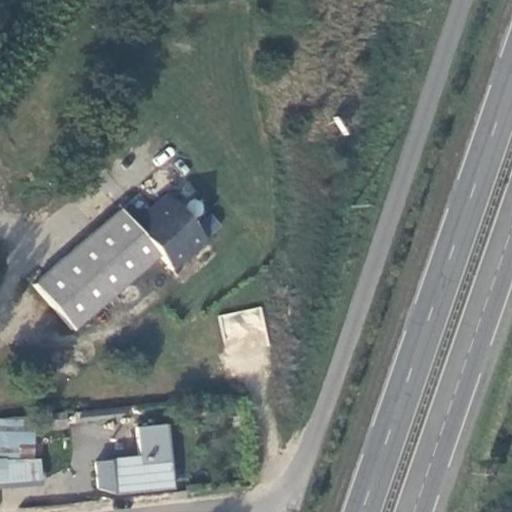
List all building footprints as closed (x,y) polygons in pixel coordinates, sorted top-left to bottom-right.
[(31,285),(71,332),(160,257),(171,271),(206,242),(167,196),(133,225),(119,210),(31,285)] [(224,371),(268,368),(264,309),(220,312),(224,371)] [(0,462),(7,462),(8,421),(0,421),(0,462)] [(135,430),(137,449),(168,445),(166,426),(135,430)] [(173,491),(168,445),(137,449),(138,456),(111,459),(115,498),(173,491)] [(111,459),(109,451),(96,453),(99,488),(115,498),(111,459)] [(0,471),(39,469),(38,459),(7,462),(0,462),(0,471)] [(39,469),(0,471),(0,487),(40,485),(39,469)]
